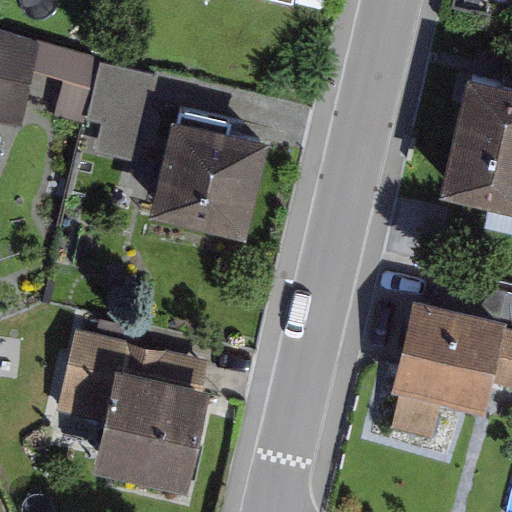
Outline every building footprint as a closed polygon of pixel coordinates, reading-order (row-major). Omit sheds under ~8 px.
[(0,39),(0,139),(20,44),(0,39)] [(103,59),(95,99),(119,104),(127,63),(103,59)] [(511,82),(459,70),(432,191),(511,209),(511,82)] [(244,238),(264,153),(178,133),(157,218),(244,238)] [(505,317),(411,295),(390,389),(402,392),(444,401),(484,410),(491,379),(503,324),(505,317)] [(511,326),(503,324),(491,379),(511,384),(511,326)] [(186,392),(191,371),(60,342),(42,420),(106,434),(97,475),(180,493),(202,395),(186,392)] [(444,401),(402,392),(394,426),(436,436),(444,401)] [(20,511),(6,475),(0,477),(0,511),(20,511)]
